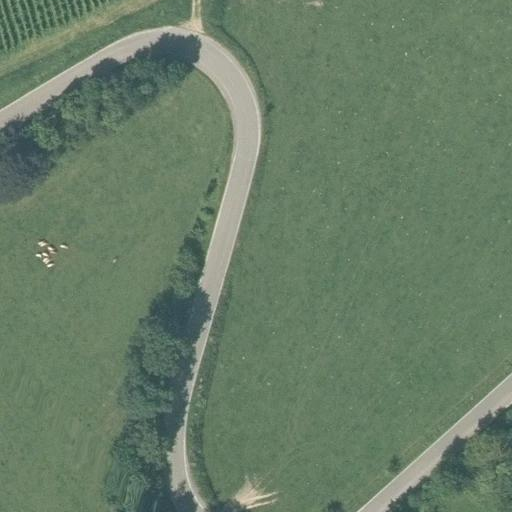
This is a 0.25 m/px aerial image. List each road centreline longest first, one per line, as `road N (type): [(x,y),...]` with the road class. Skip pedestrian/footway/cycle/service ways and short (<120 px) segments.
road 1 (tertiary): [(0,144),(133,67),(181,69),(216,91),(235,117),(239,181),(165,454),(168,511)]
road 2 (tertiary): [(394,511),(511,404)]
